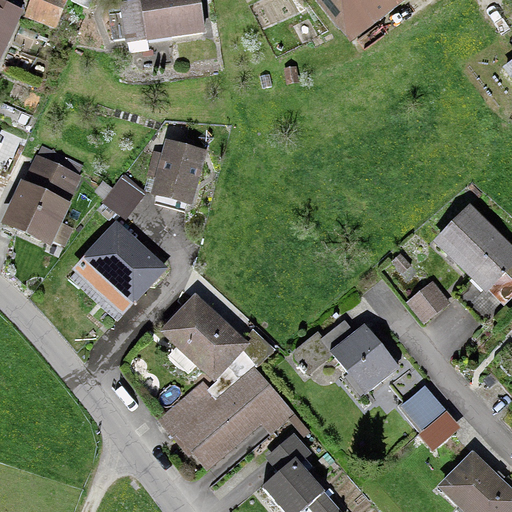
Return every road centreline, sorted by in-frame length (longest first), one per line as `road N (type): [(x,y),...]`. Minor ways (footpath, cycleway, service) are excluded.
road 1 (residential): [(0,295),(77,380),(174,511)]
road 2 (residential): [(511,447),(375,290)]
